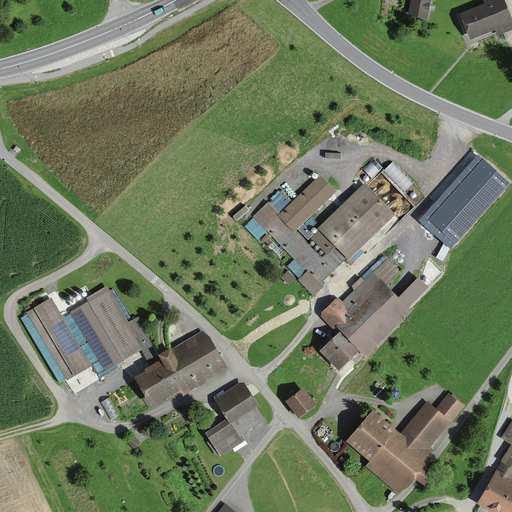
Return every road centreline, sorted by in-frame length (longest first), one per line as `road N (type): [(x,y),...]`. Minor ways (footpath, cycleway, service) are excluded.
road 1 (residential): [(284,413),(205,323),(0,149)]
road 2 (track): [(255,381),(332,290),(427,207),(489,126)]
road 3 (tertiary): [(511,135),(375,73),(289,0)]
road 4 (residential): [(385,511),(511,352)]
road 5 (primary): [(173,0),(118,28),(0,67)]
road 6 (residential): [(360,511),(284,413)]
road 7 (residential): [(210,511),(284,413)]
